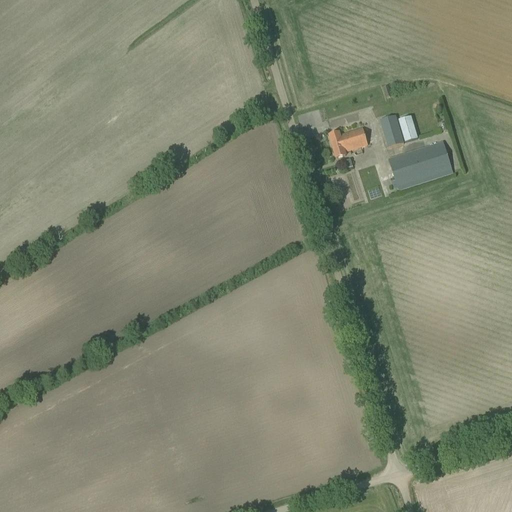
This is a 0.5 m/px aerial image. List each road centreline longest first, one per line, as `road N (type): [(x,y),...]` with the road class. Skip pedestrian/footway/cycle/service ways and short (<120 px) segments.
road 1 (unclassified): [(396,474),(252,0)]
road 2 (unclassified): [(273,511),(396,474)]
road 3 (unclassified): [(511,439),(396,474)]
